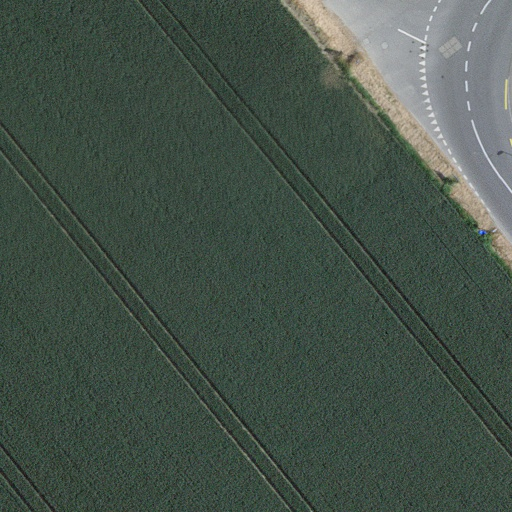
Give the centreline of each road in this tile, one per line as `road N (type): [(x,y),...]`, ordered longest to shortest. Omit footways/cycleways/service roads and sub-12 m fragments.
road 1 (unclassified): [(511,192),(478,142),(466,52)]
road 2 (unclassified): [(466,52),(428,43),(349,0)]
